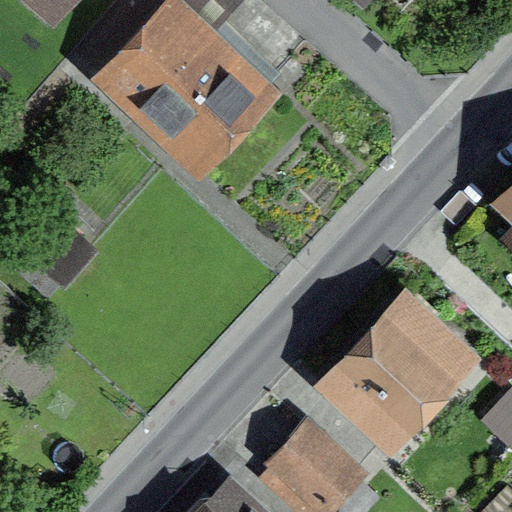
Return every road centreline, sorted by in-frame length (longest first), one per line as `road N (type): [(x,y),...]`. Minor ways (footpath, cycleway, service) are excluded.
road 1 (residential): [(461,147),(121,511)]
road 2 (residential): [(461,147),(294,0)]
